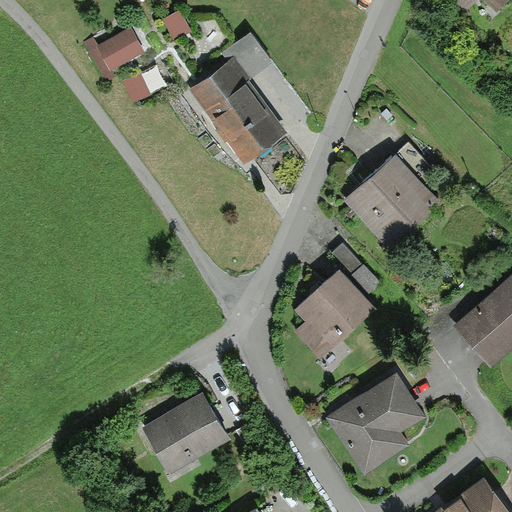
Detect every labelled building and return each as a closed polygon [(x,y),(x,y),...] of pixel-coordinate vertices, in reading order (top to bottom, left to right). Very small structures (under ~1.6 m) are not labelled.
[(453,0),(465,11),(475,0),(489,0),(498,9),(507,0),(453,0)] [(131,24),(99,43),(94,35),(83,41),(106,80),(116,75),(112,68),(145,48),(131,24)] [(222,51),(228,58),(234,54),(250,75),(273,58),(251,29),(222,51)] [(189,87),(243,161),(289,128),(250,75),(234,54),(228,58),(189,87)] [(343,197),(390,249),(444,200),(426,180),(437,170),(409,139),(398,150),(396,148),(343,197)] [(363,261),(343,240),(333,250),(353,271),(363,261)] [(382,280),(364,261),(352,272),(371,291),(382,280)] [(294,329),(321,357),(378,304),(340,263),(295,305),(306,317),(294,329)] [(511,269),(453,323),(492,365),(511,345),(511,269)] [(398,366),(326,413),(365,472),(410,442),(401,429),(428,411),(398,366)] [(204,387),(142,424),(170,472),(232,435),(204,387)] [(265,447),(249,421),(236,428),(252,455),(265,447)] [(511,511),(511,505),(484,470),(430,511),(511,511)] [(239,511),(263,511),(258,502),(239,511)]
